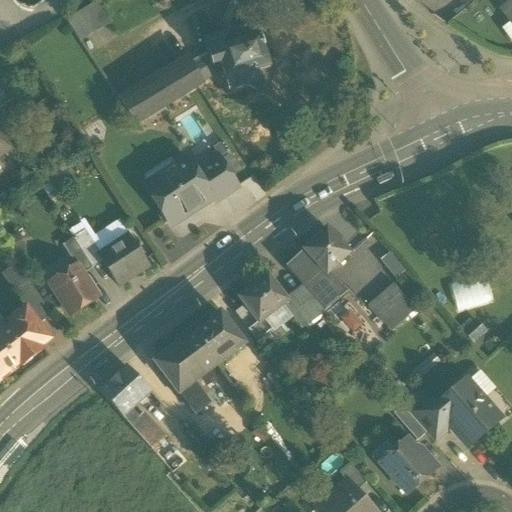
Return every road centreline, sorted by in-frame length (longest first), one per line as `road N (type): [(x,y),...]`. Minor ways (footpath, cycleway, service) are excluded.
road 1 (secondary): [(442,138),(313,202),(192,279),(0,439)]
road 2 (tertiary): [(442,138),(415,73),(366,0)]
